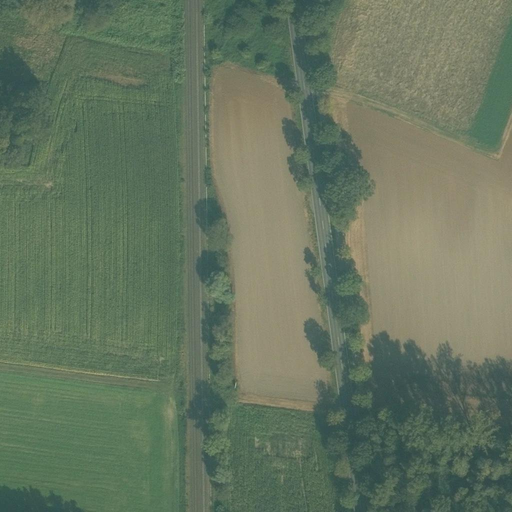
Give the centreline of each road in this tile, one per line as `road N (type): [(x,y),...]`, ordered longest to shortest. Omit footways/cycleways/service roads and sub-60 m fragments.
road 1 (primary): [(361,511),(292,0)]
road 2 (track): [(511,107),(495,148),(303,84)]
road 3 (track): [(511,433),(347,412)]
road 4 (track): [(0,367),(149,386)]
